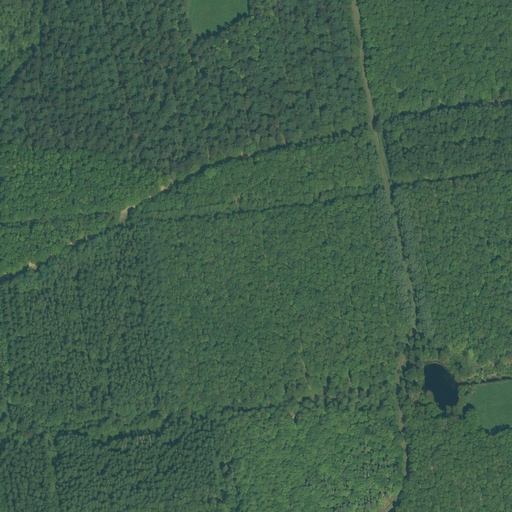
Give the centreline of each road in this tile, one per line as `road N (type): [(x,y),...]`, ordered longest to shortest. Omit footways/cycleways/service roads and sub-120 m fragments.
road 1 (track): [(373,124),(212,166),(135,203),(92,240),(0,281)]
road 2 (track): [(373,124),(418,314),(396,380),(402,474),(384,508)]
road 3 (track): [(511,101),(373,124)]
road 4 (track): [(353,0),(373,124)]
